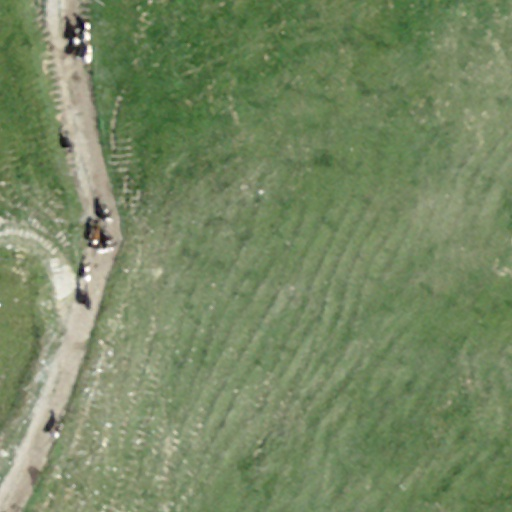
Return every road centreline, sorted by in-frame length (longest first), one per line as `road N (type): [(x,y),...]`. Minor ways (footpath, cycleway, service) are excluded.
road 1 (track): [(64,0),(100,226),(75,317)]
road 2 (track): [(75,317),(0,495)]
road 3 (track): [(75,317),(56,266),(34,238),(0,230)]
